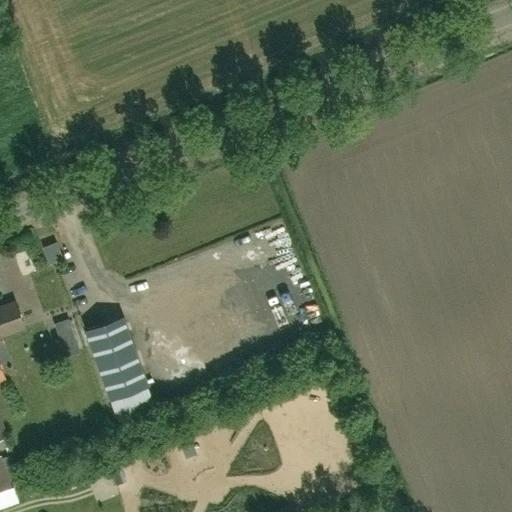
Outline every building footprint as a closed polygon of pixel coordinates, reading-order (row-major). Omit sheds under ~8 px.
[(42,248),(49,264),(63,258),(56,242),(42,248)] [(30,294),(40,318),(59,310),(49,286),(30,294)] [(14,301),(0,306),(0,336),(24,328),(14,301)] [(84,329),(109,399),(148,386),(123,315),(84,329)] [(80,352),(75,337),(61,342),(66,357),(80,352)] [(0,457),(0,490),(10,487),(0,457)]
